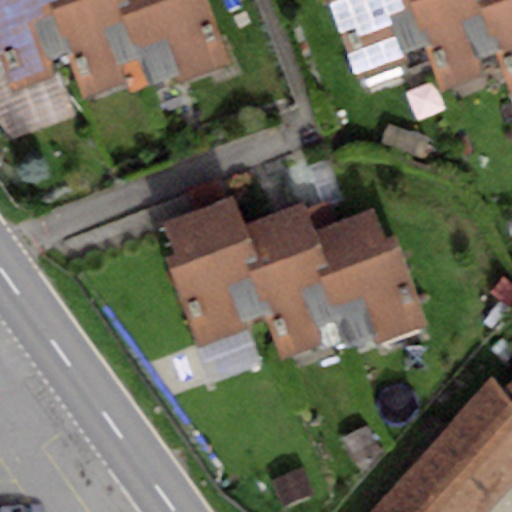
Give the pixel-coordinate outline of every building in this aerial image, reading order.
[(57,0),(0,0),(0,50),(15,89),(52,75),(47,61),(68,52),(49,3),(57,0)] [(127,0),(57,0),(49,3),(68,52),(89,104),(130,88),(132,93),(149,86),(122,17),(132,13),(127,0)] [(127,0),(132,13),(122,17),(149,86),(154,97),(231,68),(205,0),(127,0)] [(325,0),(356,82),(429,55),(409,0),(325,0)] [(409,0),(429,55),(443,91),(484,76),(479,63),(499,56),(479,3),(486,0),(409,0)] [(511,0),(486,0),(479,3),(499,56),(511,91),(511,0)] [(256,255),(245,225),(233,197),(164,224),(178,257),(166,262),(201,349),(248,331),(242,317),(264,308),(245,259),(256,255)] [(313,230),(303,202),(245,225),(256,255),(245,259),(264,308),(284,360),(325,344),(327,349),(345,342),(318,273),(328,269),(313,230)] [(370,208),(313,230),(328,269),(318,273),(345,342),(350,353),(427,324),(393,235),(382,239),(370,208)] [(491,383),(373,511),(488,511),(511,488),(511,384),(500,394),(491,383)]
